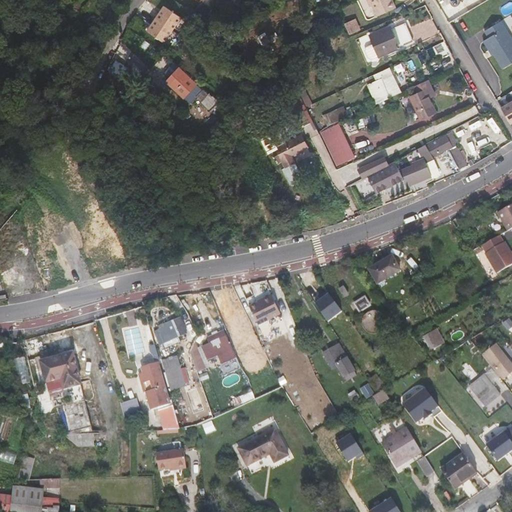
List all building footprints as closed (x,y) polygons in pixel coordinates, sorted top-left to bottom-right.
[(368,0),(369,1),(371,2),(373,2),(378,13),(396,4),(393,0),(368,0)] [(152,25),(148,31),(165,42),(182,17),(166,5),(162,10),(152,25)] [(488,37),(483,40),(489,50),(491,49),(493,53),(502,67),(511,61),(511,38),(501,20),(484,30),(488,37)] [(414,41),(412,37),(406,22),(391,28),(390,26),(370,35),(378,54),(378,56),(414,41)] [(350,23),(345,25),(349,36),(355,34),(350,23)] [(439,58),(450,52),(445,41),(433,46),(439,58)] [(164,53),(149,69),(164,82),(166,79),(185,97),(197,84),(180,67),(180,68),(164,53)] [(247,76),(231,60),(219,70),(236,88),(247,76)] [(369,84),(376,101),(400,90),(396,82),(394,83),(390,75),(369,84)] [(418,92),(410,96),(421,119),(437,112),(429,96),(434,94),(428,82),(416,88),(418,92)] [(185,97),(190,102),(202,89),(197,84),(185,97)] [(204,88),(197,96),(212,111),(222,102),(217,96),(215,98),(204,88)] [(511,91),(498,99),(502,105),(511,99),(511,91)] [(511,103),(502,109),(510,123),(511,122),(511,103)] [(327,114),(331,123),(348,116),(344,107),(327,114)] [(339,122),(320,132),(336,167),(356,158),(339,122)] [(452,132),(446,135),(453,147),(458,145),(459,144),(452,132)] [(448,149),(450,149),(460,168),(468,164),(458,145),(453,147),(446,135),(446,134),(425,144),(433,158),(448,149)] [(301,135),(293,139),(299,151),(307,148),(301,135)] [(293,139),(276,147),(286,167),(296,162),(293,155),(299,151),(293,139)] [(418,165),(433,158),(425,144),(410,152),(414,160),(415,159),(418,165)] [(406,167),(398,171),(402,179),(405,185),(422,175),(414,160),(405,165),(406,167)] [(393,161),(366,175),(375,193),(402,179),(398,171),(393,161)] [(511,204),(497,213),(500,218),(511,211),(511,204)] [(511,211),(500,218),(505,227),(511,222),(511,211)] [(452,221),(458,234),(463,232),(457,218),(452,221)] [(485,254),(497,274),(511,264),(511,253),(505,242),(485,254)] [(369,269),(378,283),(400,270),(392,256),(369,269)] [(349,295),(344,286),(339,289),(345,298),(349,295)] [(328,322),(343,312),(331,293),(316,302),(328,322)] [(279,312),(268,295),(247,309),(259,326),(279,312)] [(365,297),(354,303),(360,312),(370,306),(365,297)] [(373,311),(370,311),(368,312),(366,314),(365,316),(363,318),(363,320),(363,323),(363,325),(364,328),(365,330),(367,332),(369,333),(371,334),(374,334),(376,334),(378,334),(379,333),(381,332),(383,331),(385,329),(386,326),(386,324),(386,322),(386,319),(384,316),(384,315),(382,313),(380,312),(377,311),(375,311),(373,311)] [(185,335),(178,318),(162,325),(169,342),(185,335)] [(502,322),(505,326),(511,322),(509,318),(502,322)] [(423,337),(430,351),(444,343),(437,329),(423,337)] [(222,364),(235,358),(222,331),(206,340),(207,344),(201,347),(207,361),(218,356),(222,364)] [(483,351),(504,378),(511,371),(511,363),(495,342),(483,351)] [(330,365),(335,361),(344,377),(355,371),(339,344),(329,350),(330,351),(324,354),(330,365)] [(198,372),(207,369),(198,345),(189,348),(198,372)] [(41,362),(46,383),(62,379),(65,389),(81,385),(73,354),(41,362)] [(170,390),(185,385),(176,356),(161,361),(170,390)] [(23,383),(32,382),(26,357),(18,358),(23,383)] [(167,429),(178,429),(159,362),(141,367),(146,386),(154,383),(156,389),(145,392),(150,410),(161,407),(167,429)] [(386,386),(378,373),(371,378),(379,391),(386,386)] [(486,407),(501,395),(494,386),(491,388),(482,376),(469,386),(486,407)] [(431,412),(439,406),(426,388),(403,404),(416,422),(424,417),(425,419),(432,414),(431,412)] [(390,399),(384,390),(377,394),(374,396),(379,405),(390,399)] [(23,410),(31,408),(29,395),(21,396),(23,410)] [(121,405),(125,418),(140,413),(136,400),(121,405)] [(59,407),(65,433),(92,427),(86,401),(59,407)] [(442,411),(439,406),(431,412),(432,414),(434,417),(442,411)] [(511,450),(511,426),(486,445),(498,461),(511,450)] [(397,467),(410,459),(408,456),(419,450),(406,428),(382,443),(397,467)] [(288,455),(275,430),(239,448),(247,465),(270,453),(275,462),(288,455)] [(95,446),(95,434),(75,433),(75,445),(95,446)] [(184,450),(157,454),(159,470),(170,468),(170,470),(187,468),(184,450)] [(408,456),(410,459),(421,453),(419,450),(408,456)] [(462,454),(441,469),(455,489),(477,474),(462,454)] [(434,470),(427,459),(420,463),(426,474),(434,470)] [(0,511),(42,511),(43,507),(59,508),(60,499),(44,497),(45,489),(61,488),(61,479),(40,479),(41,488),(16,486),(13,486),(12,495),(0,493),(0,511)]
